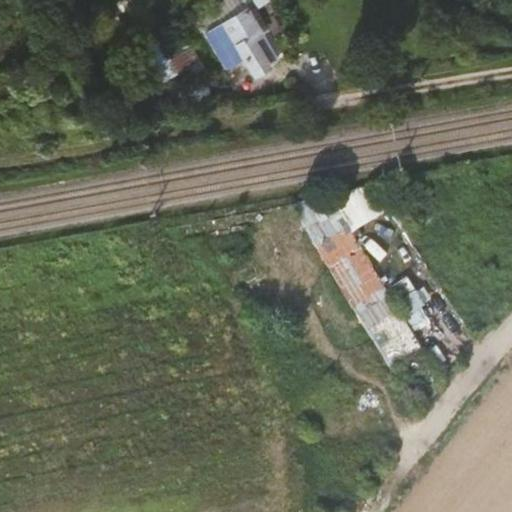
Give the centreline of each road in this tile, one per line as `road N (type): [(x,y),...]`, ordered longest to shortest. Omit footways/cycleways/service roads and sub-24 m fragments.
road 1 (track): [(373,511),(449,388),(511,320)]
road 2 (unclassified): [(511,74),(300,110)]
